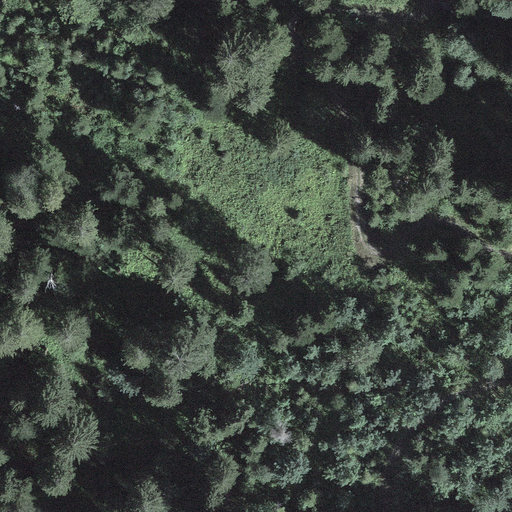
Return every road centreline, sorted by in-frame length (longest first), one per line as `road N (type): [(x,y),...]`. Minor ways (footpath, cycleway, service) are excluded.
road 1 (track): [(511,253),(444,226),(386,256),(368,250),(357,133),(306,48),(317,25),(354,45),(374,35),(394,17),(393,0)]
road 2 (track): [(395,511),(392,483),(419,424),(459,392),(498,387),(511,372)]
